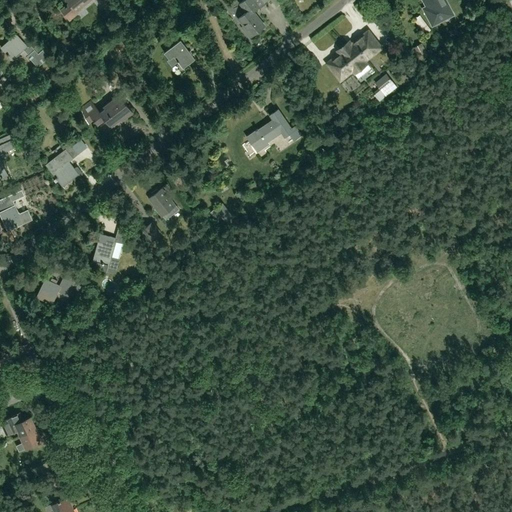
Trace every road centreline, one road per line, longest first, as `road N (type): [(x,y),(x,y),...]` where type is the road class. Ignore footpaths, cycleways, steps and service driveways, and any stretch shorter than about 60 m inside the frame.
road 1 (residential): [(0,267),(345,0)]
road 2 (residential): [(114,511),(0,272)]
